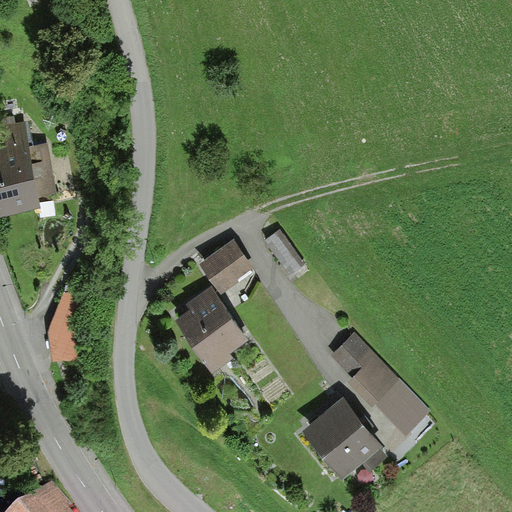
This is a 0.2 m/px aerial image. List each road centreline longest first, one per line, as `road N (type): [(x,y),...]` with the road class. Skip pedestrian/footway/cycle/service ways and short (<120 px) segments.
road 1 (unclassified): [(117,0),(145,112),(121,369),(130,429),(154,470),(196,511)]
road 2 (tertiary): [(103,511),(52,431),(0,316)]
